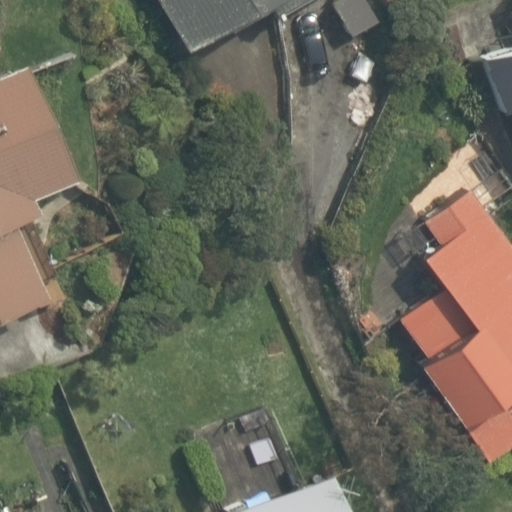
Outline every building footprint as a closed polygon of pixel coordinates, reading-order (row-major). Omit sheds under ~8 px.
[(145,0),(170,41),(237,0),(251,0),(260,15),(285,0),(145,0)] [(511,0),(503,0),(511,23),(511,33),(461,52),(483,112),(499,106),(511,142),(511,0)] [(18,189),(58,174),(15,62),(0,67),(0,295),(29,285),(2,213),(24,204),(18,189)] [(511,251),(461,177),(391,226),(435,290),(393,320),(407,339),(391,350),(438,416),(469,461),(511,431),(511,429),(493,402),(511,388),(511,251)] [(330,511),(308,462),(200,511),(330,511)]
